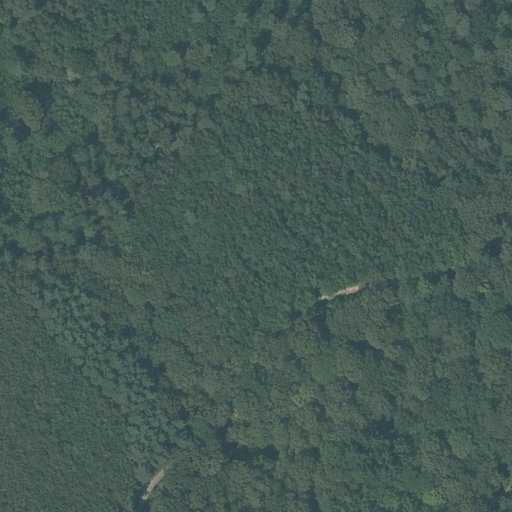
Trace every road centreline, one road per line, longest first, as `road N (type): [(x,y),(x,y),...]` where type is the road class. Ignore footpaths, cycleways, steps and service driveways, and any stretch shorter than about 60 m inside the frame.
road 1 (unknown): [(320,0),(260,54),(254,79),(107,236),(183,297),(245,368)]
road 2 (track): [(136,511),(169,466),(216,434),(245,368),(300,310),(320,298),(443,270),(511,214)]
road 3 (unknown): [(254,79),(318,105),(343,133),(422,188),(475,250),(511,255)]
